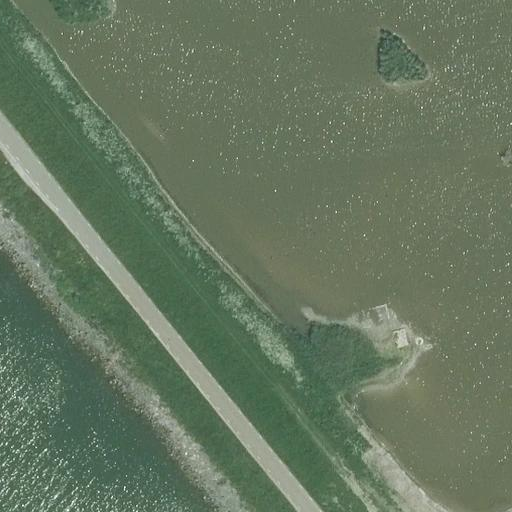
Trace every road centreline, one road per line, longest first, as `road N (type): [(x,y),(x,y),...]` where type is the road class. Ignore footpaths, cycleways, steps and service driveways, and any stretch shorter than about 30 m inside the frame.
road 1 (track): [(384,511),(0,37)]
road 2 (tertiary): [(0,122),(314,511)]
